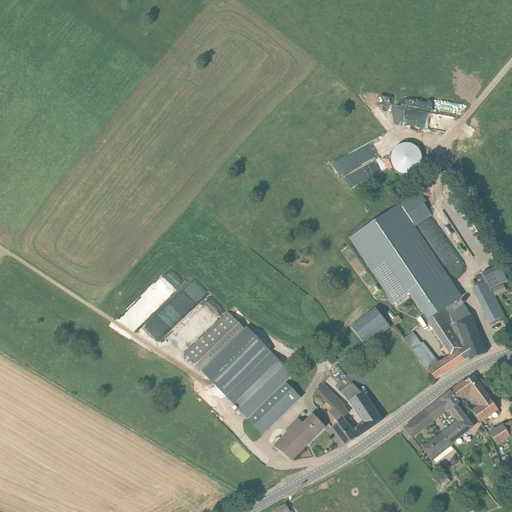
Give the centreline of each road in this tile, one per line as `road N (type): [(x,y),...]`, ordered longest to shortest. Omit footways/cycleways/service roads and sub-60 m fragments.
road 1 (track): [(337,461),(267,461),(197,374),(0,247)]
road 2 (tertiary): [(245,511),(337,461),(461,373),(511,352)]
road 3 (track): [(511,61),(438,145),(434,190)]
